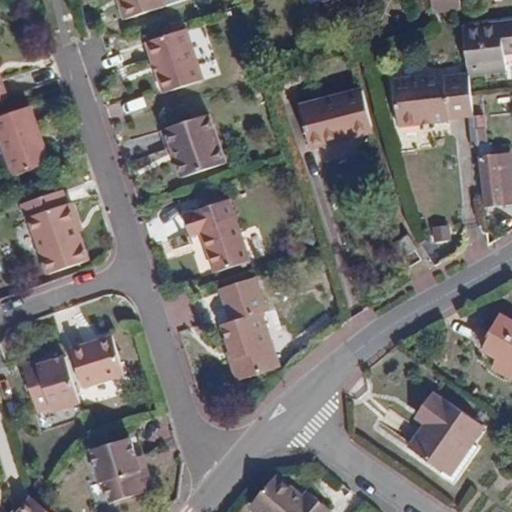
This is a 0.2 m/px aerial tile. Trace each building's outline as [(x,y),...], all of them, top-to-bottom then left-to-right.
[(166,7),(163,0),(121,0),(128,20),(166,7)] [(431,0),(434,13),(462,10),(460,0),(431,0)] [(511,46),(511,21),(463,26),(468,75),(506,72),(504,54),(503,48),(511,46)] [(191,28),(197,58),(207,56),(201,26),(191,28)] [(204,80),(186,29),(148,43),(165,93),(204,80)] [(473,115),(470,92),(468,75),(443,77),(443,75),(394,79),(398,126),(448,121),(448,118),(473,115)] [(344,139),(344,136),(372,129),(361,89),(299,106),(310,148),(344,139)] [(50,163),(31,107),(0,116),(0,137),(13,175),(50,163)] [(203,109),(160,123),(167,146),(171,144),(175,155),(172,156),(177,174),(221,159),(203,109)] [(154,125),(159,148),(167,146),(160,123),(154,125)] [(486,129),(474,130),(476,145),(488,144),(486,129)] [(479,157),(484,206),(503,204),(498,155),(479,157)] [(21,204),(27,220),(31,219),(49,272),(87,259),(69,203),(66,204),(61,189),(21,204)] [(213,269),(249,258),(227,196),(182,212),(189,234),(200,231),(213,269)] [(432,228),(435,243),(451,240),(448,225),(432,228)] [(393,242),(402,257),(415,249),(407,235),(393,242)] [(255,276),(219,287),(224,304),(260,293),(255,276)] [(229,320),(222,322),(231,349),(241,378),(276,366),(259,311),(264,309),(260,293),(224,304),(229,320)] [(511,321),(502,316),(482,351),(511,367),(511,321)] [(83,389),(124,376),(110,335),(71,348),(83,389)] [(226,351),(235,379),(241,378),(231,349),(226,351)] [(50,367),(48,360),(37,364),(38,370),(50,367)] [(50,411),(52,415),(81,406),(67,362),(50,367),(38,370),(37,364),(22,368),(37,415),(50,411)] [(477,449),(471,444),(483,427),(445,400),(443,402),(432,394),(415,418),(426,425),(409,449),(442,472),(440,475),(452,484),(477,449)] [(145,494),(155,486),(149,469),(142,472),(137,460),(130,440),(92,453),(102,485),(105,484),(113,504),(145,494)] [(149,469),(145,457),(137,460),(142,472),(149,469)] [(251,509),(254,511),(324,511),(310,499),(306,504),(277,481),(251,509)] [(47,511),(38,504),(30,497),(18,511),(47,511)]
